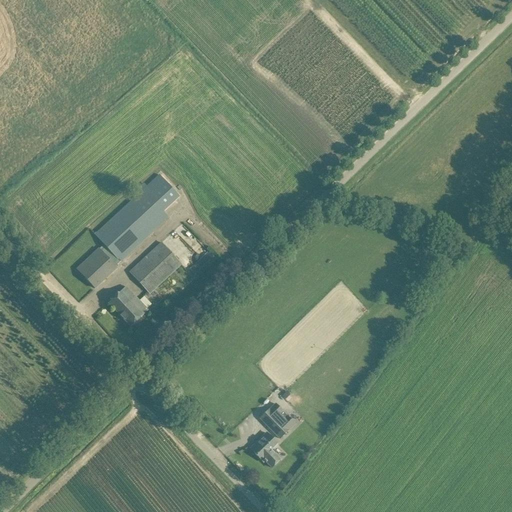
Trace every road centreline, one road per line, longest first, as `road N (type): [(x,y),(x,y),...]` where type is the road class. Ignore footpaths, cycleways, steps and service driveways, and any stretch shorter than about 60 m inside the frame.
road 1 (unclassified): [(138,380),(511,18)]
road 2 (unclassified): [(138,380),(0,234)]
road 3 (unclassified): [(1,511),(138,380)]
road 4 (unclassified): [(264,511),(138,380)]
